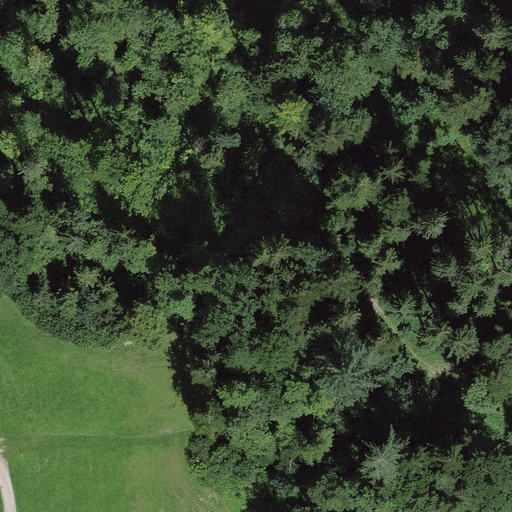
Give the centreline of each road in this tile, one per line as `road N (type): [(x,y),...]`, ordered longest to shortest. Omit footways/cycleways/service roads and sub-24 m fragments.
road 1 (track): [(0,452),(22,442),(178,436),(266,406),(278,217),(126,323),(33,217),(0,211)]
road 2 (track): [(278,217),(310,239),(444,385),(511,286)]
road 3 (track): [(444,385),(427,440),(425,511)]
